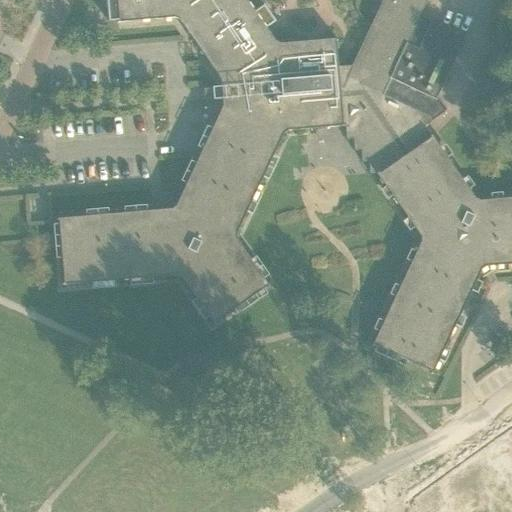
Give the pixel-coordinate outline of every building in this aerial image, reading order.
[(361,163),(368,163),(369,175),(375,174),(419,238),(420,244),(371,348),(431,376),(480,272),(485,269),(511,266),(511,199),(479,202),(474,200),(423,128),(446,112),(436,98),(464,40),(418,19),(427,0),(382,0),(351,68),(339,69),(336,41),(279,46),(274,43),(264,30),(275,22),(264,6),(253,13),(243,0),(106,0),(109,22),(117,21),(118,23),(176,19),(219,81),(221,108),(176,207),(171,211),(56,221),(61,287),(175,277),(181,280),(214,326),(268,289),(236,242),(235,236),(282,136),(287,133),(344,128),(345,141),(352,141),(353,152),(360,152),(361,163)] [(198,105),(186,108),(189,121),(201,118),(198,105)] [(511,472),(511,470),(500,478),(505,485),(511,480),(511,472)] [(467,485),(438,506),(442,511),(467,511),(480,503),(467,485)] [(485,511),(480,503),(467,511),(485,511)]
